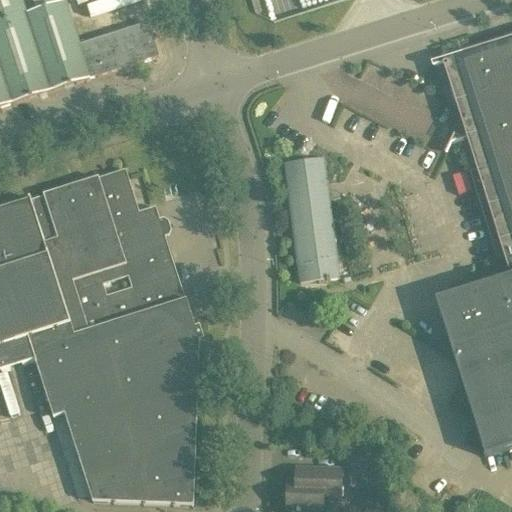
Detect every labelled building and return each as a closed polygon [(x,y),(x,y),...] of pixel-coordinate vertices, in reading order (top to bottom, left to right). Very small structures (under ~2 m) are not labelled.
[(0,0),(0,109),(89,82),(89,81),(159,59),(148,25),(144,26),(120,34),(79,47),(65,4),(26,16),(20,0),(0,0)] [(452,298),(436,303),(454,361),(461,383),(471,416),(474,425),(484,461),(511,451),(511,41),(442,65),(456,109),(476,172),(470,174),(491,241),(497,263),(505,261),(511,280),(467,294),(465,287),(462,285),(452,288),(450,292),(452,298)] [(301,288),(341,282),(324,163),(284,168),(301,288)] [(141,220),(126,175),(100,183),(99,182),(43,199),(43,200),(0,213),(0,373),(35,363),(55,423),(65,419),(93,508),(177,511),(193,511),(200,349),(204,348),(200,334),(195,336),(157,215),(141,220)] [(384,489),(384,484),(375,483),(376,461),(351,460),(350,488),(384,489)] [(340,504),(341,474),(298,473),(297,493),(288,493),(287,511),(322,511),(323,503),(340,504)]
